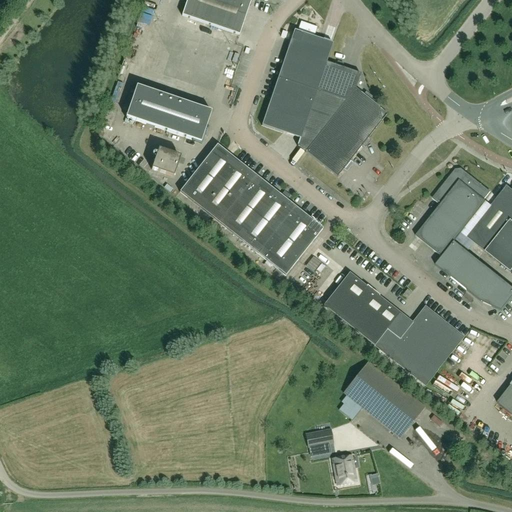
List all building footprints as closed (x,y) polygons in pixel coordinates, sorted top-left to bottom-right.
[(239,36),(250,0),(186,0),(181,16),(239,36)] [(360,74),(326,63),(333,44),(314,37),(317,28),(301,22),(297,32),(294,31),(278,78),(310,89),(344,101),(356,86),(360,74)] [(280,132),(310,89),(278,78),(262,126),(280,132)] [(362,146),(387,114),(363,96),(355,89),(356,86),(344,101),(329,120),(362,146)] [(201,143),(211,112),(136,87),(126,118),(201,143)] [(304,152),(329,120),(344,101),(310,89),(280,132),(304,152)] [(337,178),(361,147),(362,146),(329,120),(304,152),(307,154),(337,178)] [(323,229),(289,202),(217,145),(179,192),(212,219),(222,226),(266,261),(273,266),(285,277),(323,229)] [(173,177),(180,157),(158,150),(151,170),(173,177)] [(511,298),(511,288),(454,242),(486,202),(483,200),(490,192),(464,172),(462,172),(460,171),(456,171),(455,173),(453,173),(433,199),(440,205),(415,237),(442,258),(435,266),(481,302),(502,312),(511,298)] [(511,190),(506,186),(466,237),(511,272),(511,270),(511,190)] [(212,219),(209,223),(219,230),(222,226),(212,219)] [(313,257),(305,267),(313,273),(321,264),(313,257)] [(266,261),(263,265),(269,270),(273,266),(266,261)] [(321,264),(316,271),(320,274),(325,268),(321,264)] [(334,266),(331,271),(342,278),(345,273),(334,266)] [(463,338),(425,307),(412,323),(349,273),(323,306),(379,350),(388,357),(425,387),(463,338)] [(406,299),(411,293),(407,290),(402,296),(406,299)] [(506,368),(467,337),(426,388),(466,419),(506,368)] [(497,357),(502,361),(511,349),(507,345),(497,357)] [(379,350),(375,355),(384,362),(388,357),(379,350)] [(424,407),(368,363),(343,394),(400,439),(424,407)] [(511,384),(497,404),(511,415),(511,384)] [(333,443),(331,429),(305,434),(308,448),(333,443)] [(356,483),(351,456),(332,460),(337,486),(356,483)] [(377,474),(370,477),(373,486),(380,484),(377,474)]
